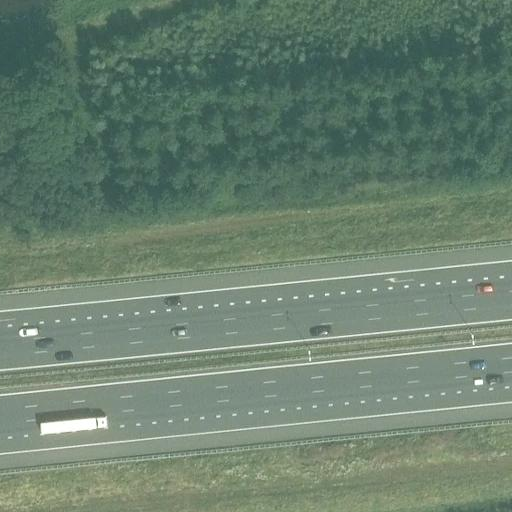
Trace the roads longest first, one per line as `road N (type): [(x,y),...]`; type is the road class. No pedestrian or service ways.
road 1 (motorway): [(0,419),(511,366)]
road 2 (motorway): [(511,295),(0,346)]
